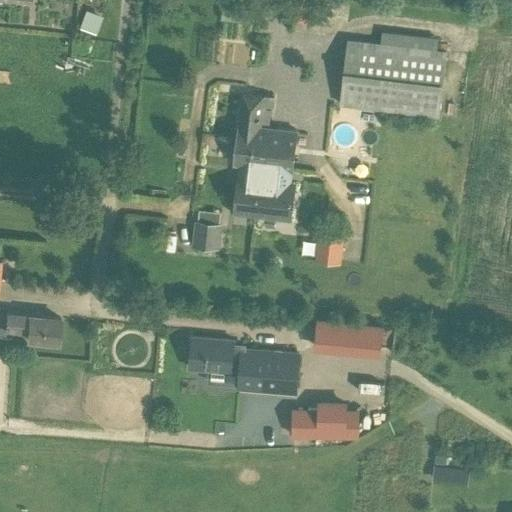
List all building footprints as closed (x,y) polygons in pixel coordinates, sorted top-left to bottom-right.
[(237,20),(239,5),(214,3),(213,14),(228,16),(228,19),(237,20)] [(346,39),(339,104),(437,115),(444,50),(346,39)] [(242,93),(234,165),(240,165),(238,178),(237,178),(233,213),(290,219),(294,184),(290,183),(291,172),(292,172),(296,131),(259,127),(261,106),(272,107),(273,96),(242,93)] [(221,222),(196,220),(194,245),(219,247),(221,222)] [(343,236),(320,235),(318,260),(341,262),(343,236)] [(58,343),(60,317),(0,310),(0,328),(27,331),(26,340),(58,343)] [(315,312),(312,344),(377,350),(380,318),(315,312)] [(185,343),(184,358),(188,358),(187,367),(228,370),(237,370),(236,387),(293,392),(296,351),(239,347),(239,349),(230,348),(231,338),(190,334),(189,343),(185,343)] [(289,407),(287,434),(352,439),(354,412),(341,411),(342,406),(315,404),(315,409),(289,407)] [(362,489),(408,490),(409,459),(376,459),(376,470),(363,470),(362,489)] [(446,475),(447,466),(446,466),(435,465),(434,474),(446,475)] [(469,477),(470,468),(459,467),(458,476),(469,477)] [(226,507),(255,510),(257,490),(228,487),(226,507)] [(378,509),(402,510),(403,496),(379,494),(378,509)]
